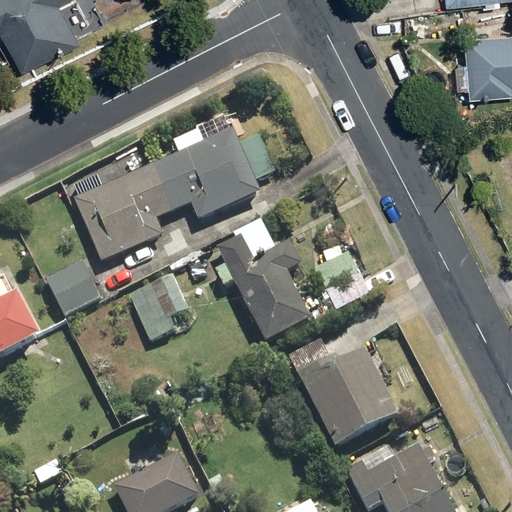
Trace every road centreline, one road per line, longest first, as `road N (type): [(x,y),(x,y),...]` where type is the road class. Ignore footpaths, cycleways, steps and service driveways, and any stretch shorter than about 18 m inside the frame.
road 1 (tertiary): [(511,391),(310,0)]
road 2 (residential): [(303,0),(0,153)]
